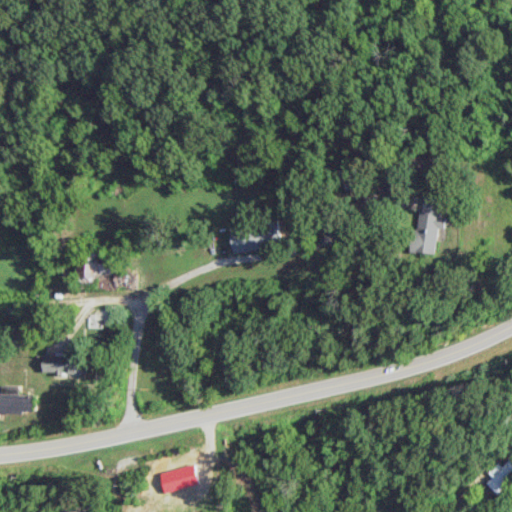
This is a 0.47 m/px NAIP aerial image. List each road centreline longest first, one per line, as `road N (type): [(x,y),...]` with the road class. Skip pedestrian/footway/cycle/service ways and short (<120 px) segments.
road 1 (secondary): [(0,453),(360,376),(439,355),(511,320)]
road 2 (residential): [(126,432),(144,301),(191,271),(295,253),(345,227)]
